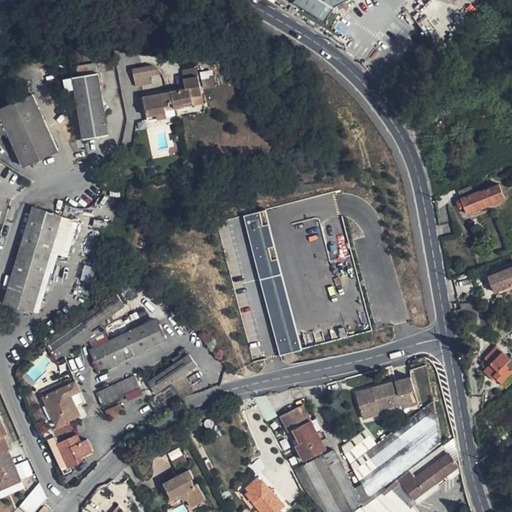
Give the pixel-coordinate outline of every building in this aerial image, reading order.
[(298,0),(298,1),(329,20),(338,5),(345,0),(298,0)] [(78,76),(93,74),(91,63),(76,66),(78,76)] [(135,79),(155,75),(164,73),(162,68),(161,66),(160,65),(158,65),(153,65),(133,69),(135,79)] [(182,71),(184,79),(199,76),(197,68),(182,71)] [(84,139),(109,135),(98,73),(93,74),(78,76),(73,77),(84,139)] [(155,75),(135,79),(136,87),(156,83),(155,75)] [(171,92),(173,100),(174,109),(194,105),(192,96),(202,94),(199,76),(184,79),(186,89),(171,92)] [(171,92),(143,97),(148,121),(167,117),(165,106),(170,105),(169,101),(173,100),(171,92)] [(0,135),(8,132),(23,166),(58,152),(34,93),(0,106),(0,135)] [(204,103),(202,94),(192,96),(194,105),(204,103)] [(496,182),(481,189),(489,207),(504,201),(496,182)] [(467,216),(489,207),(481,189),(470,193),(468,187),(457,192),(460,199),(457,200),(458,201),(456,201),(459,209),(463,208),(467,216)] [(5,302),(32,311),(64,215),(37,205),(5,302)] [(259,215),(244,219),(280,359),(295,355),(301,353),(278,262),(272,263),(268,251),(275,249),(270,227),(263,229),(259,215)] [(511,266),(488,276),(495,293),(511,286),(511,266)] [(126,287),(116,291),(81,315),(91,329),(134,298),(126,287)] [(457,300),(462,314),(464,314),(472,310),(480,306),(476,295),(457,300)] [(472,310),(464,314),(470,327),(478,323),(472,310)] [(112,338),(143,324),(137,311),(106,325),(112,338)] [(81,315),(43,342),(55,358),(58,362),(95,334),(91,329),(81,315)] [(89,349),(100,372),(168,340),(158,317),(143,324),(112,338),(89,349)] [(497,346),(485,360),(490,365),(483,372),(491,380),(495,376),(506,387),(511,381),(511,358),(511,360),(497,346)] [(184,376),(198,366),(190,353),(148,383),(156,394),(172,384),(184,376)] [(371,389),(357,393),(363,416),(387,410),(386,406),(403,402),(404,405),(413,403),(411,390),(416,389),(411,374),(394,378),(395,383),(383,386),(382,382),(370,385),(371,389)] [(98,393),(105,406),(141,387),(134,376),(98,393)] [(181,399),(194,392),(184,376),(172,384),(181,399)] [(57,390),(68,384),(65,378),(54,384),(57,390)] [(85,400),(75,380),(68,384),(57,390),(41,398),(56,424),(80,411),(76,404),(85,400)] [(54,384),(38,392),(41,398),(57,390),(54,384)] [(371,389),(370,385),(356,388),(357,393),(371,389)] [(411,390),(413,403),(419,401),(416,389),(411,390)] [(439,443),(432,402),(389,433),(378,418),(341,444),(370,495),(439,443)] [(386,406),(387,410),(388,413),(404,409),(404,405),(403,402),(386,406)] [(302,424),(306,421),(299,407),(294,409),(302,424)] [(289,430),(302,424),(294,409),(276,418),(284,433),(289,430)] [(0,481),(21,473),(4,431),(0,432),(0,431),(0,422),(0,423),(0,421),(0,481)] [(306,433),(311,431),(306,421),(302,424),(306,433)] [(298,461),(317,452),(312,442),(316,440),(311,431),(306,433),(302,424),(289,430),(295,443),(290,445),(298,461)] [(45,437),(47,440),(58,433),(63,442),(65,441),(75,436),(67,425),(45,437)] [(289,430),(284,433),(290,445),(295,443),(289,430)] [(62,464),(72,457),(63,442),(58,433),(47,440),(62,464)] [(74,456),(88,448),(82,438),(77,441),(75,436),(65,441),(74,456)] [(316,440),(312,442),(317,452),(321,449),(316,440)] [(305,491),(323,511),(350,511),(361,503),(333,449),(294,470),(305,491)] [(442,449),(427,461),(431,465),(447,454),(442,449)] [(455,465),(447,454),(431,465),(413,479),(421,491),(455,465)] [(174,463),(179,474),(191,467),(186,456),(174,463)] [(72,457),(62,464),(69,477),(74,474),(71,468),(76,465),(72,457)] [(424,459),(387,489),(389,492),(401,506),(407,501),(403,494),(408,491),(405,485),(413,479),(431,465),(427,461),(424,459)] [(186,499),(192,510),(208,502),(199,485),(195,486),(188,474),(165,487),(174,504),(180,500),(181,501),(186,499)] [(245,491),(260,511),(276,511),(281,508),(259,479),(245,491)] [(407,501),(421,491),(413,479),(405,485),(408,491),(403,494),(407,501)] [(426,511),(421,506),(413,511),(406,511),(401,506),(389,492),(364,511),(426,511)] [(122,501),(120,500),(109,511),(116,511),(124,503),(122,501)] [(176,510),(184,507),(181,501),(180,500),(174,504),(176,510)] [(31,507),(37,511),(42,505),(36,501),(31,507)] [(134,511),(124,503),(116,511),(134,511)]
